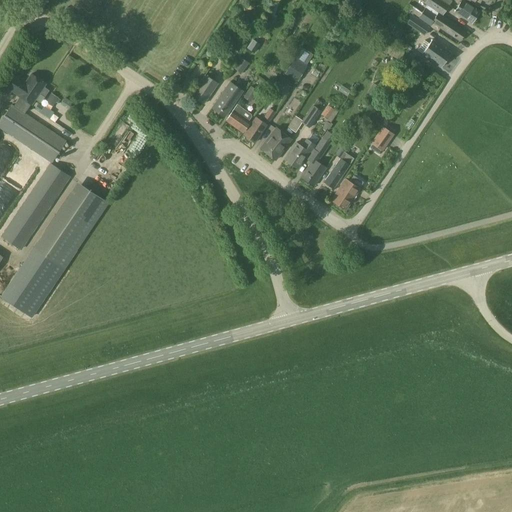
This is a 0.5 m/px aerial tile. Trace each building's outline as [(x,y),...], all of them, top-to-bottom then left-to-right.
[(439,0),(427,0),(425,4),(442,16),(449,6),(439,0)] [(462,0),(454,11),(472,23),(479,11),(462,0)] [(405,10),(409,13),(413,8),(409,5),(408,5),(405,10)] [(422,13),(418,18),(430,26),(430,27),(432,25),(432,23),(437,16),(425,8),(422,13)] [(437,16),(432,23),(440,28),(460,41),(466,32),(446,19),(438,14),(437,16)] [(266,32),(276,19),(271,15),(261,29),(266,32)] [(412,15),(406,23),(424,36),(430,28),(412,15)] [(395,26),(391,34),(398,39),(403,32),(395,26)] [(226,62),(237,44),(227,38),(217,56),(226,62)] [(254,54),(259,47),(256,45),(258,41),(254,39),(247,50),(254,54)] [(425,50),(422,54),(441,67),(451,53),(432,40),(425,50)] [(241,74),(249,63),(240,57),(233,68),(241,74)] [(297,82),(307,66),(294,58),(284,74),(297,82)] [(0,122),(0,128),(51,163),(67,141),(25,113),(30,105),(32,106),(47,83),(31,73),(25,82),(15,75),(7,88),(20,97),(14,106),(11,104),(0,122)] [(204,104),(218,83),(205,74),(191,95),(204,104)] [(288,91),(293,82),(283,76),(278,84),(275,89),(283,94),(286,89),(288,91)] [(224,117),(243,91),(230,82),(212,108),(224,117)] [(377,86),(373,83),(367,92),(374,97),(383,84),(380,82),(377,86)] [(251,102),(258,91),(250,86),(243,97),(251,102)] [(46,100),(54,106),(60,98),(52,92),(46,100)] [(277,95),(269,107),(275,111),(283,99),(277,95)] [(69,107),(71,101),(64,98),(62,104),(69,107)] [(310,128),(321,111),(320,110),(322,103),(317,100),(302,123),(310,128)] [(243,133),(250,122),(249,121),(252,117),(251,114),(246,110),(238,105),(226,121),(243,133)] [(320,115),(326,119),(334,109),(327,105),(320,115)] [(264,117),(269,121),(275,112),(270,109),(264,117)] [(255,143),(267,125),(256,118),(244,136),(246,137),(246,139),(250,142),(252,141),(255,143)] [(326,121),(323,128),(329,131),(332,124),(326,121)] [(56,124),(52,131),(69,139),(72,133),(56,124)] [(392,133),(381,126),(370,142),(381,149),(392,133)] [(275,160),(291,139),(277,128),(261,149),(275,160)] [(322,155),(330,143),(328,142),(333,135),(327,130),(314,150),(322,155)] [(310,152),(315,146),(306,140),(302,148),(296,143),(285,160),(298,168),(309,152),(310,152)] [(333,188),(353,159),(344,153),(351,142),(347,140),(336,156),(341,159),(325,182),(333,188)] [(314,186),(326,168),(314,159),(301,177),(314,186)] [(70,177),(51,163),(48,167),(0,237),(21,250),(70,177)] [(346,209),(359,189),(346,180),(332,200),(346,209)] [(65,270),(109,203),(77,181),(32,248),(65,270)]
